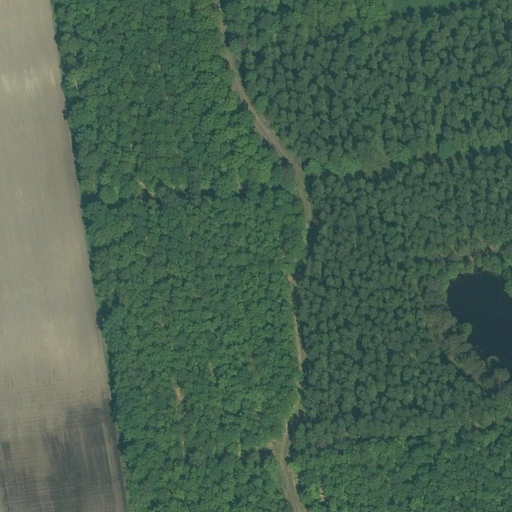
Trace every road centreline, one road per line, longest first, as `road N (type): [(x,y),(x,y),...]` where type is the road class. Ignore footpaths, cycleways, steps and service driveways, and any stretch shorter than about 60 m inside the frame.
road 1 (track): [(288,166),(299,183),(304,235),(294,313),(298,392),(277,458),(292,511)]
road 2 (track): [(511,153),(325,178),(288,166)]
road 3 (track): [(215,0),(221,72),(288,166)]
